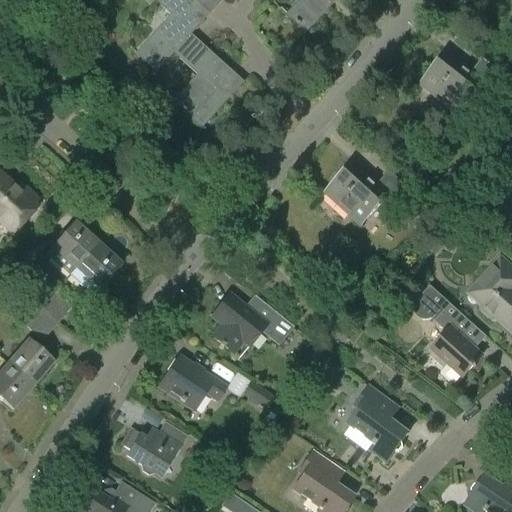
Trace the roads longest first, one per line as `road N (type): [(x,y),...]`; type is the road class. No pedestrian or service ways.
road 1 (residential): [(192,258),(415,0)]
road 2 (residential): [(17,511),(192,258)]
road 3 (residential): [(192,258),(0,82)]
road 4 (residential): [(387,511),(511,388)]
